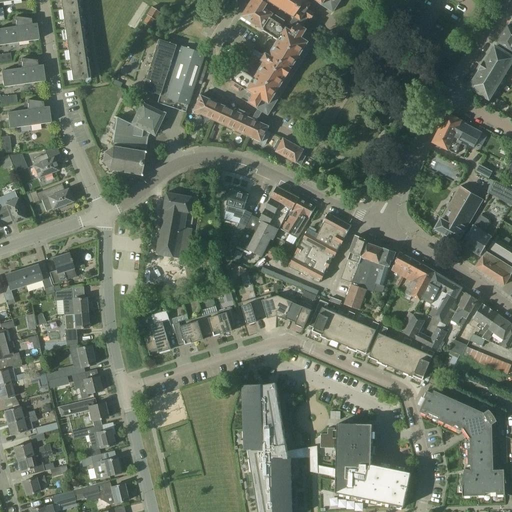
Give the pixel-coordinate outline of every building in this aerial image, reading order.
[(59,0),(72,81),(90,79),(78,0),(59,0)] [(246,103),(266,116),(317,38),(300,27),(306,19),(309,21),(314,14),(311,12),(316,3),(332,13),(339,0),(250,0),(240,17),(276,40),(266,56),(263,54),(259,61),(262,63),(252,79),(236,69),(229,80),(232,83),(229,87),(238,93),(241,88),(251,95),(246,103)] [(143,23),(149,27),(154,20),(154,21),(159,13),(152,7),(146,15),(147,16),(143,23)] [(0,45),(39,40),(36,24),(31,25),(31,19),(15,17),(14,21),(16,21),(16,27),(0,29),(0,45)] [(498,43),(511,51),(511,28),(508,26),(498,43)] [(187,105),(204,54),(158,40),(142,91),(161,97),(159,104),(185,112),(187,105)] [(470,88),(489,100),(511,63),(511,57),(495,47),(470,88)] [(0,55),(0,63),(11,61),(10,54),(0,55)] [(45,81),(42,65),(38,66),(37,61),(21,59),(20,62),(22,62),(22,68),(1,71),(3,87),(45,81)] [(0,97),(0,99),(1,106),(17,104),(16,95),(0,97)] [(192,112),(260,143),(268,127),(246,117),(247,114),(237,110),(236,113),(199,96),(192,112)] [(51,123),(49,107),(44,108),(43,102),(27,100),(26,104),(28,104),(28,110),(7,113),(9,129),(51,123)] [(154,136),(164,114),(141,103),(131,125),(116,119),(111,130),(115,132),(113,143),(132,146),(131,150),(136,151),(136,147),(144,148),(143,148),(147,139),(148,139),(148,137),(149,134),(154,136)] [(433,143),(456,155),(462,142),(474,148),(482,133),(462,123),(462,122),(447,114),(433,143)] [(2,138),(3,154),(11,153),(9,137),(2,138)] [(276,150),(274,152),(295,164),(295,163),(300,166),(305,157),(300,154),(304,148),(292,141),(291,144),(282,139),(280,142),(278,140),(273,149),(276,150)] [(141,177),(142,177),(142,176),(142,175),(141,175),(144,154),(146,154),(146,153),(145,152),(144,152),(136,151),(131,150),(112,147),(104,153),(102,162),(109,171),(140,176),(141,177)] [(22,153),(10,155),(13,171),(26,169),(22,153)] [(33,166),(38,179),(44,176),(45,178),(52,176),(51,174),(58,171),(53,158),(49,160),(46,154),(32,160),(34,166),(33,166)] [(493,186),(489,193),(511,206),(511,190),(509,189),(495,182),(493,186)] [(48,198),(53,210),(59,208),(59,210),(66,207),(65,205),(72,202),(68,190),(64,191),(61,184),(36,194),(35,191),(29,194),(33,204),(48,198)] [(299,199),(277,187),(261,219),(252,215),(246,226),(245,227),(236,245),(261,257),(262,257),(262,256),(270,239),(273,240),(278,230),(279,230),(288,215),(289,216),(299,199)] [(435,229),(458,243),(483,200),(460,187),(435,229)] [(227,205),(226,211),(235,214),(234,217),(241,219),(240,223),(246,226),(252,215),(252,214),(243,210),(247,195),(239,193),(240,191),(232,189),(232,191),(231,191),(227,205)] [(14,192),(0,197),(0,208),(0,209),(6,223),(12,221),(13,224),(25,219),(22,212),(25,211),(22,205),(20,205),(17,199),(14,192)] [(190,199),(165,194),(162,209),(163,210),(155,255),(178,259),(186,214),(188,214),(190,199)] [(299,199),(289,216),(291,216),(287,223),(286,222),(281,230),(290,235),(309,204),(299,199)] [(316,208),(309,204),(290,235),(297,238),(316,208)] [(351,227),(328,214),(323,224),(324,224),(318,235),(309,230),(302,242),(303,243),(290,268),(320,283),(333,259),(334,259),(351,227)] [(473,252),(480,257),(494,236),(486,231),(491,224),(490,219),(482,214),(462,245),(469,250),(473,252)] [(484,256),(476,268),(505,286),(510,278),(511,279),(511,248),(507,246),(511,240),(506,237),(503,243),(498,240),(499,238),(497,236),(496,239),(495,238),(484,256)] [(344,305),(360,311),(367,291),(373,293),(377,283),(383,285),(392,261),(393,261),(396,253),(395,253),(395,252),(387,249),(386,249),(368,243),(368,241),(356,237),(347,260),(348,260),(341,280),(352,284),(344,305)] [(264,255),(275,260),(279,251),(269,245),(264,255)] [(404,277),(413,260),(400,252),(392,270),(401,275),(395,285),(399,287),(404,278),(404,277)] [(49,273),(53,285),(67,281),(64,272),(73,269),(73,268),(79,267),(76,257),(70,259),(69,255),(52,260),(56,271),(49,273)] [(420,301),(421,299),(435,273),(435,272),(413,260),(404,277),(404,278),(405,277),(412,281),(405,293),(420,301)] [(22,271),(26,286),(42,282),(46,296),(54,293),(54,292),(53,288),(52,288),(48,274),(40,276),(37,266),(22,271)] [(6,302),(7,306),(14,304),(13,300),(10,291),(26,286),(22,271),(5,276),(8,287),(1,289),(5,302),(6,302)] [(456,299),(462,288),(435,273),(421,299),(435,306),(430,316),(435,318),(448,294),(456,299)] [(64,316),(87,314),(86,299),(73,300),(73,288),(54,293),(55,302),(63,301),(64,316)] [(477,300),(466,293),(452,319),(456,322),(455,324),(462,328),(477,300)] [(268,320),(277,317),(278,296),(272,298),(270,295),(256,299),(262,319),(267,318),(268,320)] [(286,319),(291,321),(299,301),(285,295),(284,299),(278,296),(277,317),(285,321),(286,319)] [(257,321),(262,319),(256,299),(241,303),(248,326),(257,323),(257,321)] [(295,325),(304,329),(313,307),(299,301),(291,321),(296,323),(295,325)] [(357,351),(366,355),(379,325),(373,322),(371,328),(352,321),(355,315),(349,312),(347,318),(326,309),(329,304),(320,301),(309,327),(314,328),(312,332),(321,336),(320,337),(330,342),(331,340),(347,347),(347,349),(357,353),(357,351)] [(477,336),(482,338),(498,315),(482,304),(473,319),(479,323),(476,327),(481,330),(477,336)] [(232,308),(217,312),(224,335),(233,332),(232,330),(238,328),(232,308)] [(159,354),(171,350),(165,328),(171,326),(167,312),(167,311),(152,316),(155,325),(151,326),(154,336),(145,339),(148,352),(158,349),(159,354)] [(217,312),(203,317),(209,337),(214,336),(214,337),(224,335),(217,312)] [(405,334),(414,316),(409,313),(399,331),(405,334)] [(65,325),(66,347),(76,344),(75,330),(88,329),(87,314),(64,316),(74,315),(75,324),(65,325)] [(500,346),(507,349),(511,342),(511,329),(511,328),(511,323),(498,315),(482,338),(500,346)] [(447,333),(437,327),(431,338),(420,333),(425,321),(414,316),(405,334),(438,351),(447,333)] [(203,317),(188,321),(195,343),(204,340),(204,339),(209,337),(203,317)] [(174,325),(180,346),(185,344),(186,346),(195,343),(188,321),(174,325)] [(0,331),(0,346),(9,344),(5,330),(14,328),(13,322),(0,324),(0,326),(1,331),(0,331)] [(414,377),(423,381),(433,357),(435,353),(429,350),(427,354),(410,347),(412,341),(405,338),(402,344),(385,336),(388,329),(382,327),(369,358),(377,362),(377,363),(387,368),(387,366),(404,373),(403,375),(413,379),(414,377)] [(455,354),(461,356),(467,346),(455,341),(449,351),(455,354)] [(0,346),(0,366),(0,367),(11,364),(20,361),(18,353),(12,355),(10,349),(15,348),(13,343),(9,344),(0,346)] [(95,365),(92,352),(91,346),(77,349),(78,357),(73,358),(74,366),(80,364),(81,368),(95,365)] [(461,356),(467,359),(471,349),(467,347),(468,346),(467,346),(461,356)] [(467,359),(472,361),(476,351),(471,349),(467,359)] [(472,361),(477,363),(481,353),(476,351),(472,361)] [(477,363),(482,365),(486,355),(481,353),(477,363)] [(487,367),(491,357),(486,355),(482,365),(487,367)] [(487,367),(492,369),(496,360),(491,357),(487,367)] [(497,371),(501,362),(496,360),(492,369),(497,371)] [(20,361),(11,364),(12,369),(22,367),(20,361)] [(497,371),(503,373),(506,364),(501,362),(497,371)] [(503,373),(507,375),(511,366),(506,364),(503,373)] [(73,375),(71,368),(58,372),(60,379),(73,375)] [(0,372),(0,386),(29,378),(28,374),(25,375),(24,374),(9,378),(7,371),(0,372)] [(85,373),(72,376),(75,390),(83,388),(85,395),(102,392),(98,377),(86,380),(85,373)] [(44,374),(33,378),(34,384),(37,383),(42,382),(46,381),(44,374)] [(429,383),(438,388),(442,381),(433,376),(429,383)] [(0,386),(0,397),(1,401),(19,396),(17,387),(31,383),(29,378),(0,386)] [(292,511),(291,459),(299,458),(298,449),(288,451),(276,384),(262,386),(262,385),(244,386),(246,451),(249,451),(259,511),(292,511)] [(463,487),(463,497),(485,496),(485,493),(497,493),(497,496),(505,495),(504,470),(490,471),(489,430),(488,428),(492,425),(496,432),(499,431),(499,430),(498,425),(497,422),(494,416),(489,410),(487,408),(482,405),(482,406),(479,407),(484,414),(480,416),(479,415),(427,392),(424,398),(426,399),(420,412),(428,416),(429,413),(439,418),(438,421),(453,427),(454,425),(459,427),(457,430),(459,431),(461,431),(462,430),(464,429),(467,434),(470,438),(468,439),(467,441),(467,442),(467,444),(470,444),(470,449),(468,449),(468,465),(471,465),(471,471),(465,469),(464,473),(461,486),(463,487)] [(90,410),(93,422),(108,419),(104,404),(96,406),(95,399),(58,407),(61,418),(90,410)] [(4,412),(7,424),(48,413),(35,416),(34,411),(22,414),(20,408),(4,412)] [(7,424),(11,436),(27,432),(25,424),(36,421),(37,423),(42,422),(41,420),(49,418),(48,413),(7,424)] [(56,423),(35,429),(37,435),(58,429),(56,423)] [(373,425),(338,424),(337,470),(333,469),(332,477),(337,478),(336,494),(404,508),(411,473),(378,467),(372,465),(373,425)] [(89,436),(92,451),(99,449),(115,446),(111,430),(103,432),(101,426),(84,430),(85,437),(89,436)] [(321,435),(321,448),(334,448),(334,429),(328,429),(328,435),(321,435)] [(31,438),(32,443),(45,440),(43,434),(31,438)] [(44,447),(32,451),(30,443),(14,448),(17,460),(45,452),(44,447)] [(313,446),(298,449),(299,458),(310,457),(310,472),(314,473),(332,477),(333,469),(318,466),(317,446),(313,446)] [(17,460),(20,472),(36,468),(34,460),(52,455),(51,451),(45,452),(17,460)] [(121,473),(118,457),(104,461),(103,454),(81,459),(83,467),(93,465),(94,469),(97,468),(99,473),(97,474),(97,475),(99,475),(100,478),(121,473)] [(50,471),(52,477),(69,472),(67,466),(50,471)] [(23,483),(27,496),(40,493),(38,485),(46,483),(44,477),(36,479),(23,483)] [(74,491),(76,501),(100,495),(97,485),(74,491)] [(113,496),(115,504),(128,501),(124,485),(111,488),(112,489),(104,491),(106,498),(113,496)] [(31,511),(57,511),(60,511),(59,506),(76,502),(73,491),(52,497),(54,505),(43,508),(31,511)]
